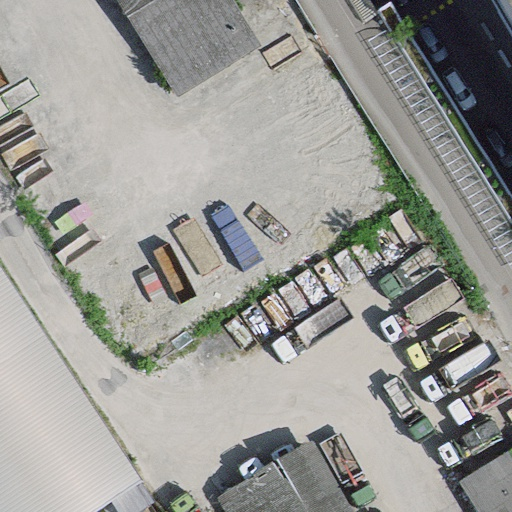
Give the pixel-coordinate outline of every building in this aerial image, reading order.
[(234,0),(126,0),(184,93),(262,45),(234,0)] [(511,0),(477,0),(511,60),(511,0)] [(340,93),(80,232),(144,349),(403,210),(340,93)] [(0,511),(102,511),(146,484),(0,258),(0,511)] [(369,511),(326,431),(229,483),(244,511),(369,511)] [(489,511),(511,511),(511,448),(467,472),(489,511)]
